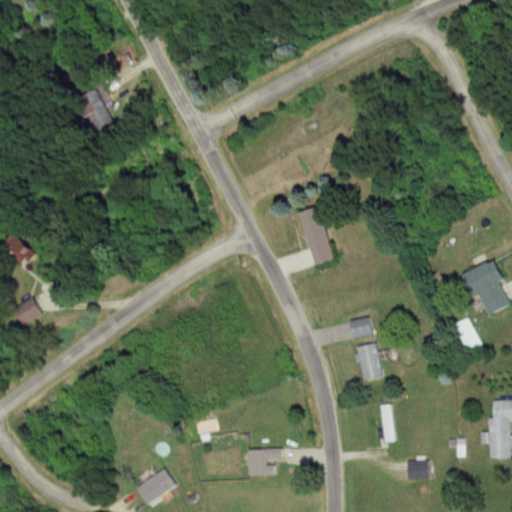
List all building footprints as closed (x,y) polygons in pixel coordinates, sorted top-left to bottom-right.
[(99,132),(118,122),(100,89),(81,99),(99,132)] [(321,267),(306,215),(326,209),(342,260),(321,267)] [(25,268),(41,256),(24,234),(9,245),(25,268)] [(511,306),(511,303),(503,282),(508,280),(500,261),(467,275),(477,298),(483,296),(491,315),(511,306)] [(49,315),(38,298),(20,309),(31,326),(49,315)] [(355,322),(358,339),(379,335),(375,318),(355,322)] [(464,356),(484,344),(470,319),(449,331),(464,356)] [(368,383),(388,379),(381,345),(362,348),(368,383)] [(511,401),(499,402),(499,419),(494,419),(494,460),(511,459),(511,401)] [(387,406),(388,443),(398,442),(397,406),(387,406)] [(279,462),(286,462),(286,450),(252,450),(252,477),(279,477),(279,462)] [(412,481),(433,481),(433,462),(412,462),(412,481)] [(139,491),(166,472),(177,488),(150,506),(139,491)]
